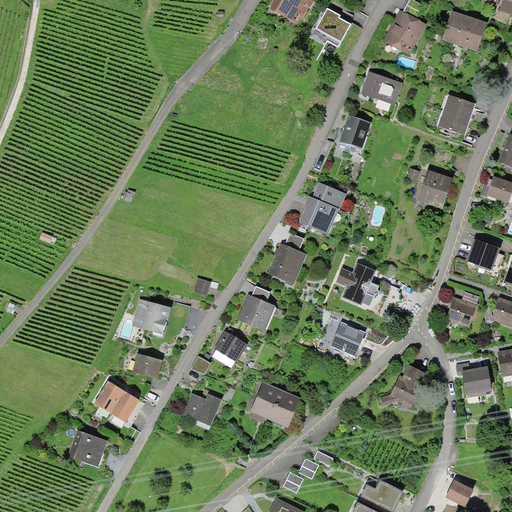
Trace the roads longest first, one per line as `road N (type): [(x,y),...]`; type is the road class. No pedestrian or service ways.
road 1 (residential): [(389,0),(331,117),(102,511)]
road 2 (residential): [(255,0),(183,87),(86,239),(0,345)]
road 3 (residential): [(418,312),(388,362),(208,511)]
road 4 (residential): [(511,78),(436,284),(418,312)]
road 5 (residential): [(415,511),(436,467),(448,387),(418,312)]
road 6 (track): [(40,0),(0,151)]
